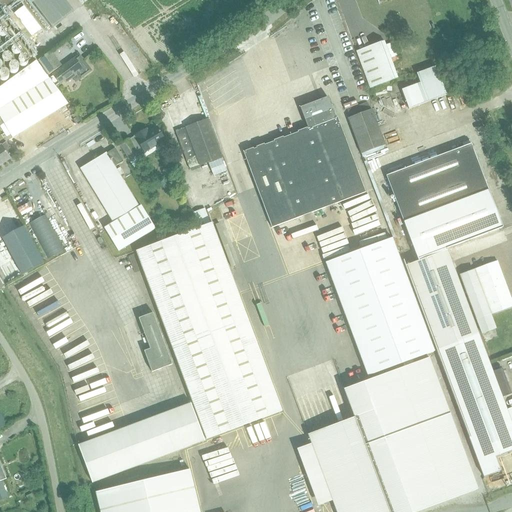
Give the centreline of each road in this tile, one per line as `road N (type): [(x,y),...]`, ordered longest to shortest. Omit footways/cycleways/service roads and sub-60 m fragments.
road 1 (unknown): [(264,22),(234,148),(273,271),(288,418)]
road 2 (unclassified): [(0,182),(291,0)]
road 3 (unclassified): [(59,511),(37,413),(0,340)]
